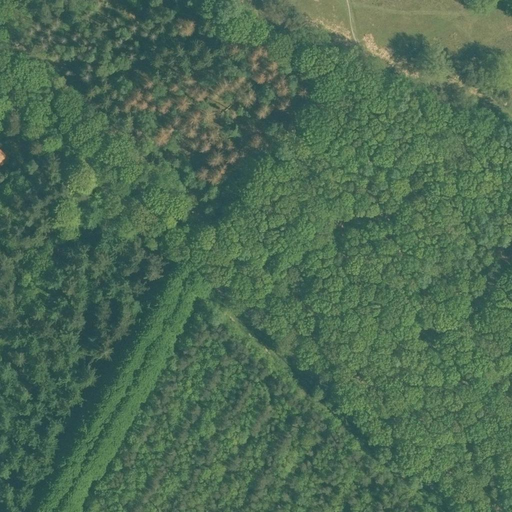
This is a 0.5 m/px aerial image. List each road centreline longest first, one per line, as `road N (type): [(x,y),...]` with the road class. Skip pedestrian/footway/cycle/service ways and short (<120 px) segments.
road 1 (tertiary): [(465,511),(194,260)]
road 2 (unclassified): [(48,511),(194,260)]
road 3 (tertiary): [(194,260),(0,82)]
road 4 (track): [(326,132),(194,260)]
